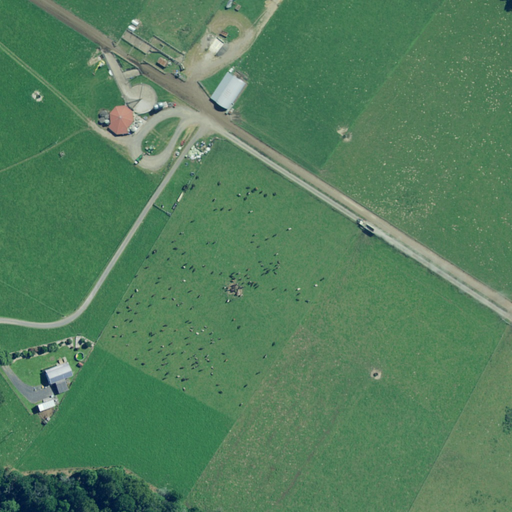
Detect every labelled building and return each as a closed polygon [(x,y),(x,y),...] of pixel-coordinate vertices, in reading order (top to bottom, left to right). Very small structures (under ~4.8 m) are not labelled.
[(152,48),(128,32),(124,39),(148,54),(152,48)] [(169,63),(161,58),(158,63),(166,67),(169,63)] [(245,83),(228,72),(211,98),(228,109),(245,83)] [(128,107),(120,106),(111,116),(114,119),(111,122),(113,124),(110,128),(118,135),(130,134),(129,128),(135,122),(134,113),(128,107)] [(67,363),(65,357),(58,360),(60,365),(44,371),(49,384),(54,382),(58,394),(67,390),(63,379),(71,376),(67,363)] [(53,406),(51,400),(32,408),(34,413),(53,406)]
